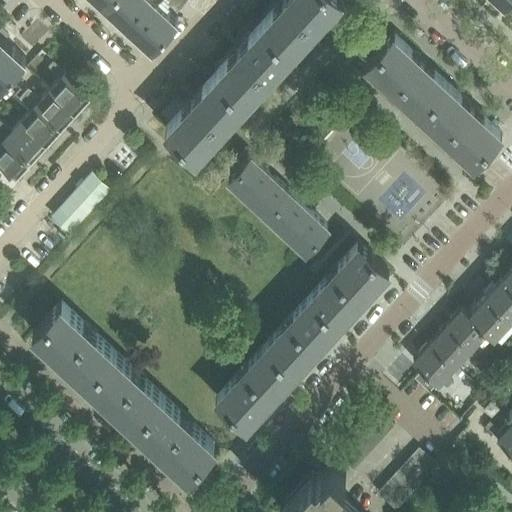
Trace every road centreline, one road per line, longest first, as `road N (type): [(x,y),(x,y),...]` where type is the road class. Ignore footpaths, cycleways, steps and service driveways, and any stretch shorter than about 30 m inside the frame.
road 1 (residential): [(362,364),(511,196)]
road 2 (residential): [(0,245),(142,85)]
road 3 (residential): [(362,364),(498,496),(511,500)]
road 4 (residential): [(222,511),(362,364)]
road 5 (tertiary): [(145,511),(0,375)]
road 6 (residential): [(511,90),(410,0)]
road 7 (residential): [(142,85),(49,0)]
